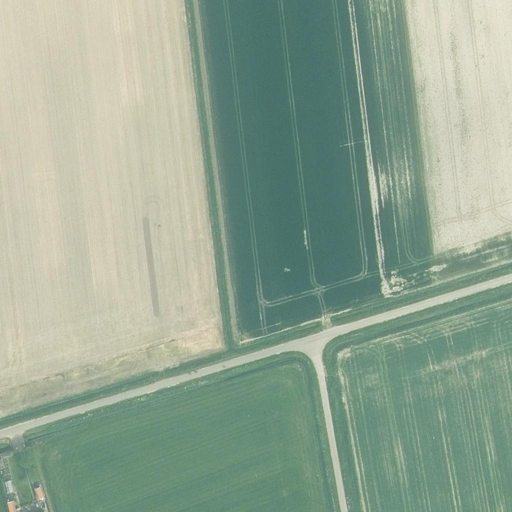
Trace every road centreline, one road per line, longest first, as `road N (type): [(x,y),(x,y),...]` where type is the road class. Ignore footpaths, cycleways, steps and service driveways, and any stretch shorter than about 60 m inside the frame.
road 1 (unclassified): [(0,434),(314,341)]
road 2 (unclassified): [(314,341),(511,279)]
road 3 (unclassified): [(343,511),(314,341)]
